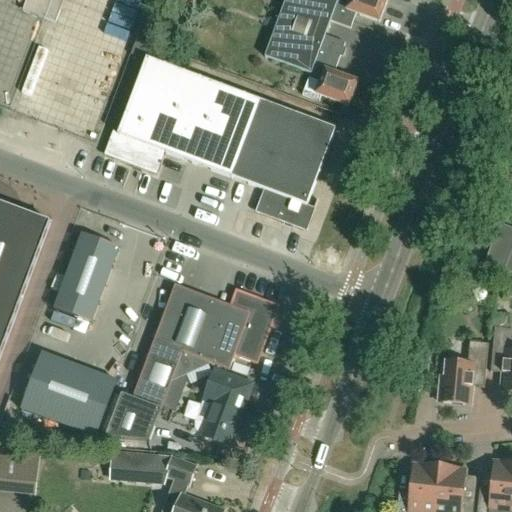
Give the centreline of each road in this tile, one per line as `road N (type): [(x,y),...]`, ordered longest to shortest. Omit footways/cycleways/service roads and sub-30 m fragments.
road 1 (unclassified): [(378,305),(0,163)]
road 2 (residential): [(378,305),(493,0)]
road 3 (residential): [(302,511),(378,305)]
